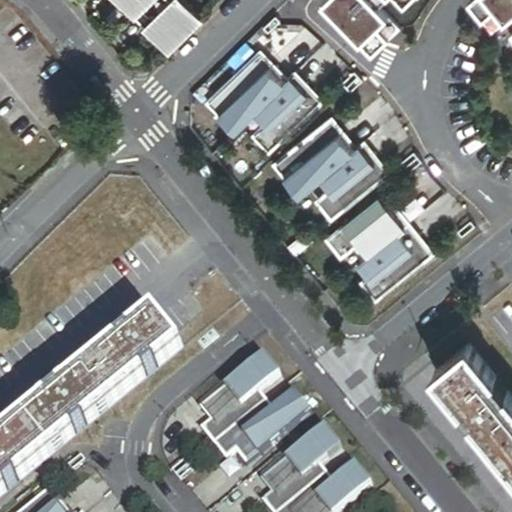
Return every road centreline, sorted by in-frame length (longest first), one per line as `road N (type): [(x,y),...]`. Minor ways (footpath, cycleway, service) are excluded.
road 1 (residential): [(165,511),(132,468),(140,424),(282,293)]
road 2 (residential): [(463,0),(443,22),(424,83),(435,145),(511,233)]
road 3 (residential): [(282,293),(133,110)]
road 4 (residential): [(346,371),(511,235)]
road 5 (residential): [(133,110),(0,245)]
road 6 (residential): [(463,511),(346,371)]
road 7 (residential): [(247,0),(133,110)]
road 8 (residential): [(133,110),(34,0)]
